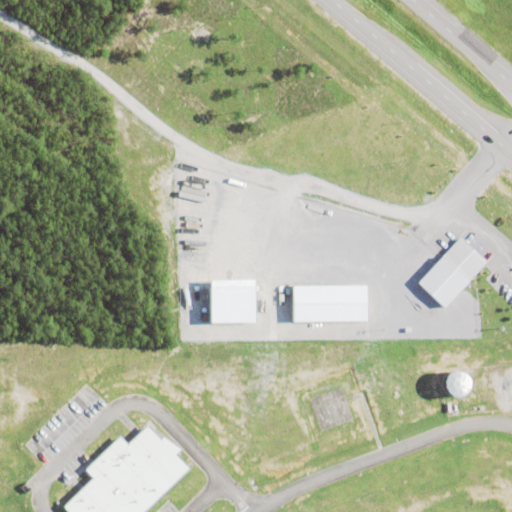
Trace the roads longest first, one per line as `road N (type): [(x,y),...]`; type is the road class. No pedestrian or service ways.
road 1 (residential): [(257,511),(295,486),(461,424),(511,425)]
road 2 (trunk): [(328,0),(511,155)]
road 3 (trunk): [(511,85),(411,0)]
